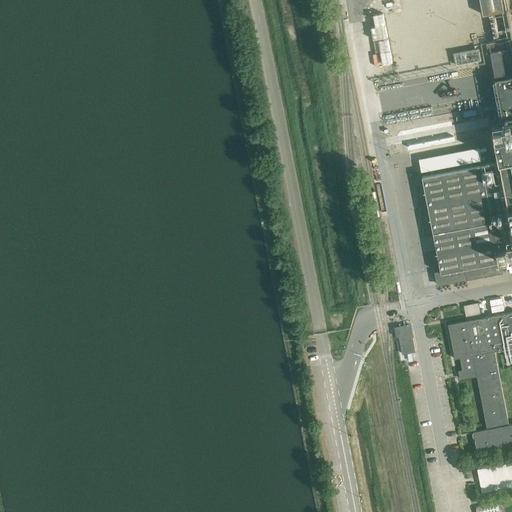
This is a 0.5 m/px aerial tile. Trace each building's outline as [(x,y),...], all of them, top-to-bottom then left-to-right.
[(480,0),(483,12),(504,8),(502,0),(480,0)] [(377,39),(379,63),(394,62),(392,38),(377,39)] [(422,176),(435,240),(441,272),(436,273),(438,285),(466,279),(464,268),(511,259),(511,70),(506,42),(490,45),(504,122),(505,128),(495,130),(500,161),(422,176)] [(417,118),(419,131),(431,129),(432,133),(444,131),(441,114),(417,118)] [(419,159),(422,171),(482,160),(479,147),(419,159)] [(478,302),(464,305),(466,317),(481,314),(478,302)] [(511,347),(511,311),(450,324),(456,358),(461,357),(463,370),(459,371),(460,379),(477,375),(488,429),(473,432),(477,453),(511,446),(511,424),(508,425),(494,351),(511,347)] [(395,328),(397,336),(399,336),(403,354),(406,353),(415,351),(410,325),(400,327),(395,328)] [(511,486),(511,461),(477,469),(482,492),(511,486)] [(475,506),(476,511),(499,511),(497,502),(475,506)]
